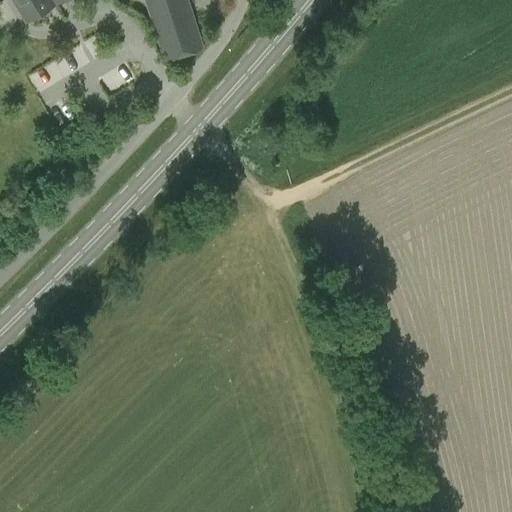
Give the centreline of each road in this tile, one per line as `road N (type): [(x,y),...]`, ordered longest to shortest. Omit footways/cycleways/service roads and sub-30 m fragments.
road 1 (track): [(364,511),(342,397),(306,290),(267,208)]
road 2 (primary): [(0,340),(201,130)]
road 3 (track): [(267,208),(511,96)]
road 4 (unclassified): [(0,272),(172,104)]
road 5 (primary): [(201,130),(315,0)]
road 6 (unclassified): [(172,104),(241,0)]
